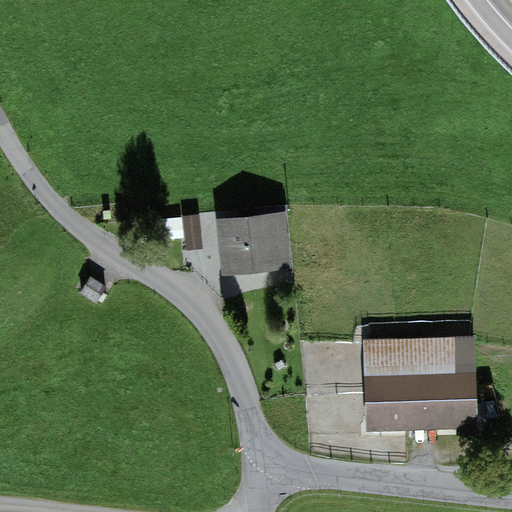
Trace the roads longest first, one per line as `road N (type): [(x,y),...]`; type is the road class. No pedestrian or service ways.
road 1 (residential): [(0,123),(39,195),(99,247),(179,293),(228,348),(253,428),(277,459)]
road 2 (unclassified): [(277,459),(334,475),(511,493)]
